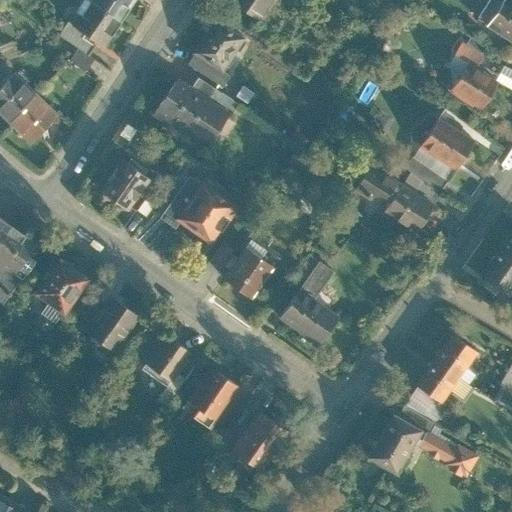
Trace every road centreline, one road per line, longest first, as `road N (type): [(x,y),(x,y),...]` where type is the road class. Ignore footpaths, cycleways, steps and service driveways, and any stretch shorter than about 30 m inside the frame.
road 1 (residential): [(343,408),(46,203)]
road 2 (residential): [(181,0),(46,203)]
road 3 (residential): [(431,283),(343,408)]
road 4 (residential): [(511,168),(431,283)]
road 5 (residential): [(343,408),(279,511)]
